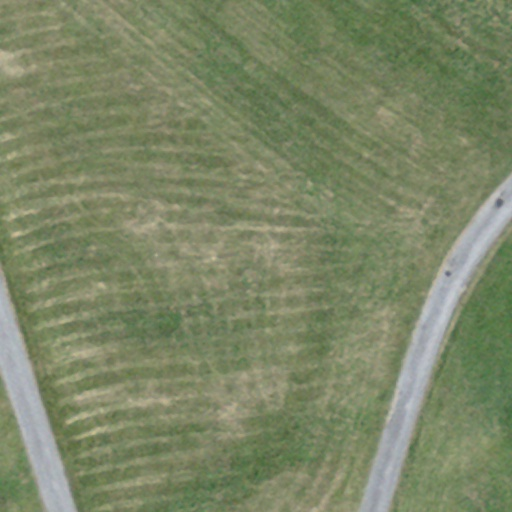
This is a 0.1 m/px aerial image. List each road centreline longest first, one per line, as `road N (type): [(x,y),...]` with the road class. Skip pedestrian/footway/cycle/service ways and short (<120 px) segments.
road 1 (unclassified): [(511,194),(464,257),(438,310),(373,511)]
road 2 (unclassified): [(58,511),(0,319)]
